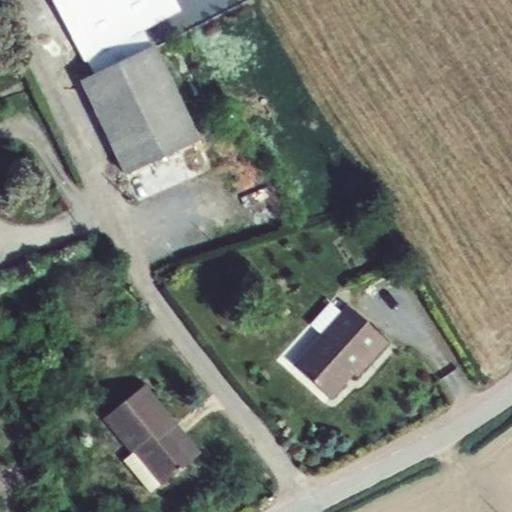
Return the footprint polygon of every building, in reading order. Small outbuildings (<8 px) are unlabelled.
[(174,0),(52,0),(84,62),(86,60),(146,29),(180,11),(174,0)] [(146,29),(86,60),(93,73),(154,44),(146,29)] [(93,73),(80,80),(125,175),(201,139),(154,44),(93,73)] [(310,325),(320,334),(340,311),(330,302),(310,325)] [(345,380),(352,372),(354,374),(357,377),(389,343),(347,304),(340,311),(320,334),(293,365),(331,399),(347,382),(345,380)] [(347,382),(354,374),(352,372),(345,380),(347,382)] [(144,384),(102,418),(131,453),(133,452),(160,485),(196,456),(173,428),(177,424),(144,384)] [(201,453),(177,424),(173,428),(196,456),(201,453)] [(133,452),(131,453),(122,460),(150,494),(160,485),(133,452)]
